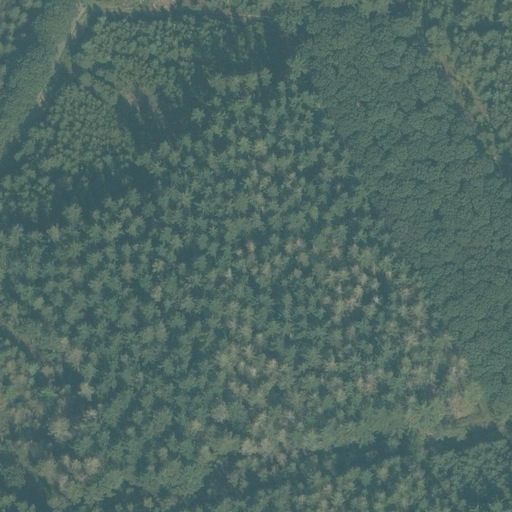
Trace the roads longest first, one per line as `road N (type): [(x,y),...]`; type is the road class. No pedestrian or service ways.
road 1 (track): [(0,459),(93,508),(511,399)]
road 2 (unclassified): [(0,168),(84,0)]
